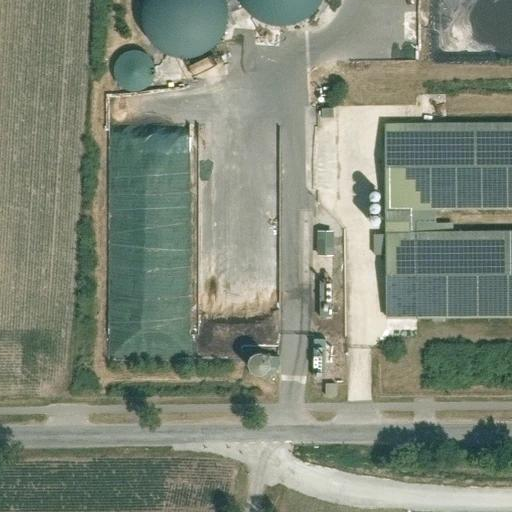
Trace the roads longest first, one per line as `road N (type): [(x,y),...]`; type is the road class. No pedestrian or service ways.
road 1 (tertiary): [(0,440),(264,438)]
road 2 (tertiary): [(264,438),(511,433)]
